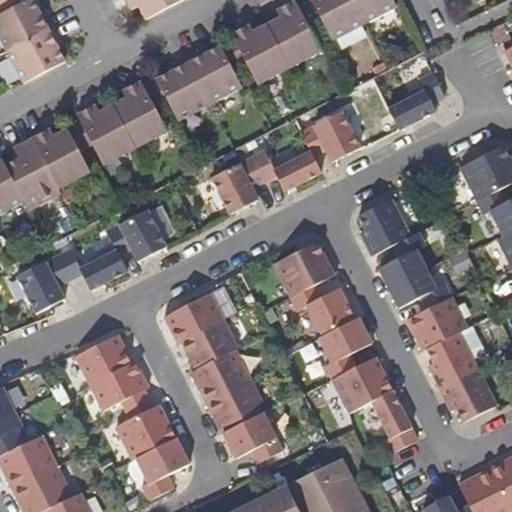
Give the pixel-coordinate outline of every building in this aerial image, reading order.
[(0,13),(23,1),(22,0),(11,0),(0,6),(0,13)] [(25,0),(23,1),(0,13),(0,38),(7,51),(55,27),(48,14),(35,20),(33,15),(41,11),(34,0),(25,0)] [(134,2),(138,9),(143,20),(181,0),(123,0),(127,5),(134,2)] [(311,0),(304,4),(316,26),(323,23),(311,0)] [(311,0),(323,23),(332,41),(364,24),(351,0),(311,0)] [(351,0),(364,24),(397,7),(392,0),(351,0)] [(295,1),(281,8),(285,16),(278,19),(266,25),(289,69),(321,52),(309,30),(298,7),(295,1)] [(131,13),(138,9),(134,2),(127,5),(131,13)] [(309,30),(316,26),(304,4),(298,7),(309,30)] [(45,8),(41,11),(33,15),(35,20),(48,14),(45,8)] [(274,12),(278,19),(285,16),(281,8),(274,12)] [(250,24),(244,27),(248,35),(254,32),(250,24)] [(266,25),(254,32),(248,35),(244,27),(230,35),(233,40),(244,62),(257,86),(289,69),(266,25)] [(23,83),(66,59),(59,46),(51,50),(48,44),(61,37),(55,27),(7,51),(23,83)] [(64,43),(61,37),(48,44),(51,50),(59,46),(64,43)] [(233,40),(227,43),(239,66),(244,62),(233,40)] [(232,69),(239,66),(227,43),(220,47),(232,69)] [(511,44),(503,49),(511,66),(511,44)] [(186,59),(210,105),(242,88),(232,69),(220,47),(206,54),(210,61),(204,64),(198,53),(186,59)] [(204,50),(198,53),(204,64),(210,61),(206,54),(204,50)] [(174,80),(170,73),(156,81),(167,103),(177,122),(210,105),(186,59),(173,66),(179,77),(174,80)] [(168,69),(170,73),(174,80),(179,77),(173,66),(168,69)] [(423,89),(387,108),(397,128),(434,108),(430,101),(443,94),(431,71),(417,78),(423,89)] [(161,106),(167,103),(156,81),(150,84),(161,106)] [(140,82),(127,89),(131,97),(124,100),(113,106),(135,150),(166,133),(154,110),(143,87),(140,82)] [(154,110),(161,106),(150,84),(143,87),(154,110)] [(120,92),(124,100),(131,97),(127,89),(120,92)] [(96,104),(88,109),(92,116),(101,112),(96,104)] [(92,116),(88,109),(75,116),(79,123),(91,146),(102,167),(135,150),(113,106),(101,112),(92,116)] [(250,155),(210,176),(229,212),(256,198),(249,185),(262,179),(274,173),(282,189),(320,169),(311,153),(324,147),(330,160),(358,145),(339,109),(298,130),(308,150),(274,168),(264,148),(250,155)] [(79,123),(73,126),(85,149),(91,146),(79,123)] [(80,152),(85,149),(73,126),(68,129),(80,152)] [(80,152),(68,129),(55,136),(48,139),(44,132),(32,139),(58,190),(90,173),(80,152)] [(51,129),(44,132),(48,139),(55,136),(51,129)] [(26,157),(19,160),(6,167),(23,201),(28,212),(60,195),(58,190),(32,139),(20,145),(26,157)] [(501,143),(458,165),(476,199),(483,212),(489,209),(501,234),(496,236),(511,265),(511,267),(511,195),(505,199),(499,187),(511,180),(511,158),(510,154),(508,155),(501,143)] [(13,149),(19,160),(26,157),(20,145),(13,149)] [(6,167),(0,156),(0,212),(23,201),(6,167)] [(408,234),(390,198),(357,214),(364,227),(359,230),(371,254),(393,243),(399,255),(377,266),(398,306),(420,295),(426,307),(405,317),(421,349),(425,347),(432,360),(426,363),(438,386),(449,409),(455,406),(463,421),(495,404),(476,367),(458,331),(466,327),(443,281),(433,286),(414,248),(423,243),(416,230),(408,234)] [(56,254),(16,275),(35,311),(62,297),(55,284),(68,278),(80,271),(88,288),(126,268),(117,252),(130,246),(136,258),(164,244),(145,208),(105,229),(115,249),(80,266),(70,247),(56,254)] [(332,273),(315,240),(272,262),(288,295),(296,309),(306,304),(321,334),(317,335),(330,361),(323,364),(330,377),(347,411),(370,400),(388,435),(385,437),(392,450),(415,438),(391,389),(373,355),(354,365),(349,353),(370,342),(357,315),(355,316),(348,303),(347,304),(338,286),(319,295),(313,283),(332,273)] [(208,291),(163,315),(169,326),(170,325),(177,341),(183,352),(185,351),(194,367),(188,370),(204,400),(220,431),(221,431),(222,432),(235,457),(250,449),(257,462),(281,449),(261,411),(265,410),(248,378),(233,348),(236,346),(222,319),(208,291)] [(116,333),(74,354),(88,382),(101,409),(120,399),(142,388),(146,386),(133,359),(130,361),(116,333)] [(89,511),(79,491),(71,495),(56,465),(40,433),(28,440),(13,412),(0,385),(0,465),(11,487),(23,511),(36,511),(41,510),(41,511),(89,511)] [(142,388),(120,399),(129,417),(151,405),(142,388)] [(151,405),(114,425),(131,458),(135,456),(147,481),(140,484),(147,498),(170,486),(164,473),(187,461),(174,437),(168,423),(170,422),(159,402),(151,405)] [(447,493),(421,506),(423,511),(510,511),(511,511),(511,454),(487,467),(456,482),(467,503),(455,509),(447,493)] [(368,511),(349,471),(344,462),(287,490),(242,511),(368,511)]
